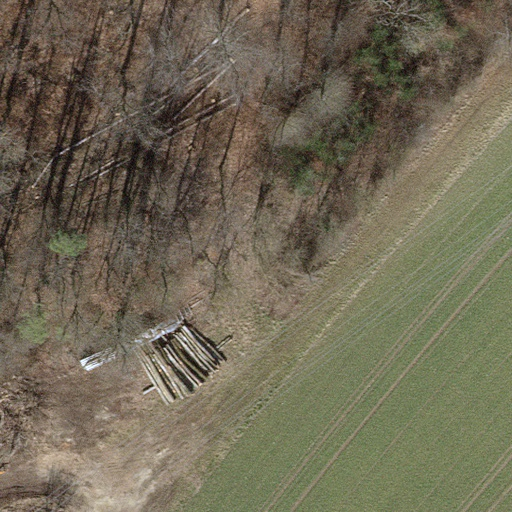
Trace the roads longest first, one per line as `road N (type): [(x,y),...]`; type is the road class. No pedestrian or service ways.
road 1 (track): [(511,83),(160,511)]
road 2 (track): [(261,0),(239,166),(237,250),(269,376)]
